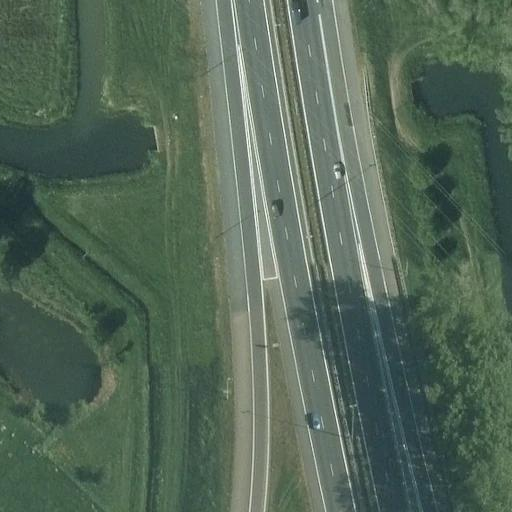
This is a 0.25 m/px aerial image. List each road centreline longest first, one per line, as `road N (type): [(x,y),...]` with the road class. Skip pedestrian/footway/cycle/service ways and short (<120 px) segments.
road 1 (motorway): [(248,0),(340,511)]
road 2 (motorway): [(432,511),(337,93),(303,15)]
road 3 (motorway): [(223,0),(257,359),(255,511)]
road 4 (motorway): [(393,511),(303,15)]
